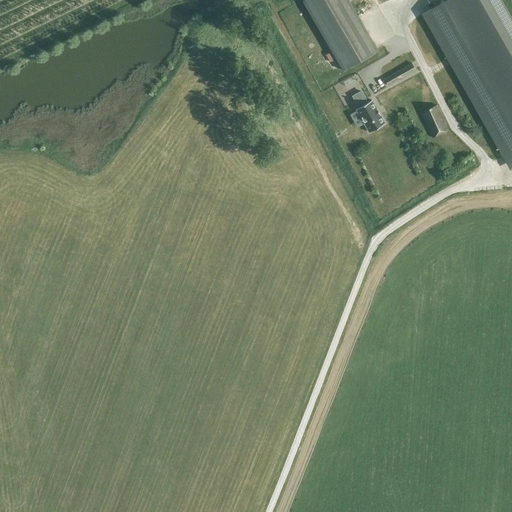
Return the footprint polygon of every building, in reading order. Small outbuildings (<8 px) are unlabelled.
[(378,51),(348,0),(303,0),(303,1),(343,71),(378,51)] [(511,35),(492,0),(443,0),(444,1),(430,9),(429,9),(428,10),(429,10),(431,15),(493,123),(511,157),(511,35)] [(332,51),(326,55),(330,62),(336,59),(332,51)] [(416,71),(411,63),(384,79),(389,86),(416,71)] [(361,91),(352,96),(353,97),(353,96),(359,107),(356,109),(369,132),(385,123),(371,100),(364,104),(364,103),(362,100),(365,99),(361,92),(361,91)] [(339,103),(329,109),(332,115),(342,109),(339,103)] [(448,130),(437,105),(421,113),(432,138),(448,130)]
